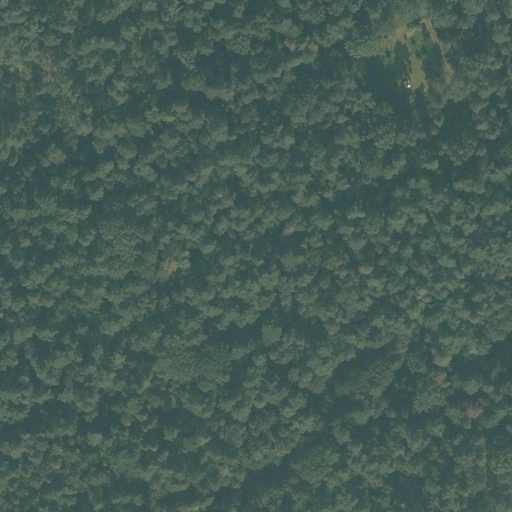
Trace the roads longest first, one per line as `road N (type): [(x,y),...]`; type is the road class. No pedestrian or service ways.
road 1 (track): [(0,190),(418,0)]
road 2 (track): [(511,336),(174,511)]
road 3 (track): [(51,380),(125,350),(287,329),(301,339),(343,423)]
road 4 (track): [(2,511),(53,472),(64,445),(51,380),(0,312)]
